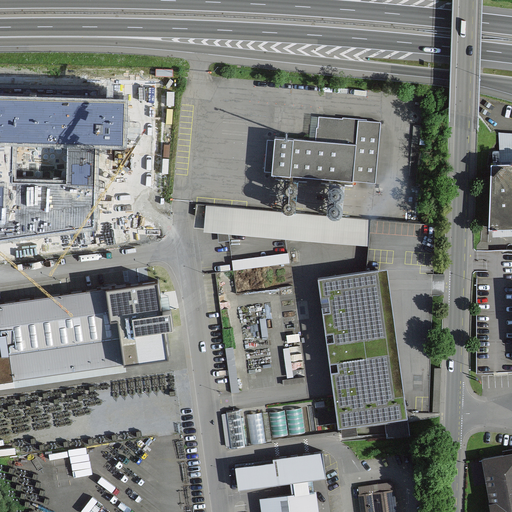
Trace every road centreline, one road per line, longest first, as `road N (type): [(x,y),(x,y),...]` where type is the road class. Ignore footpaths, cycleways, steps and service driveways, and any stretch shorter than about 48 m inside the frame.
road 1 (motorway): [(511,28),(297,5),(0,0)]
road 2 (motorway): [(0,30),(290,34),(511,55)]
road 3 (unclassified): [(449,511),(467,0)]
road 4 (motorway): [(0,43),(175,48),(482,80)]
road 5 (unclassified): [(221,511),(186,250)]
road 6 (unclassified): [(0,276),(186,250)]
